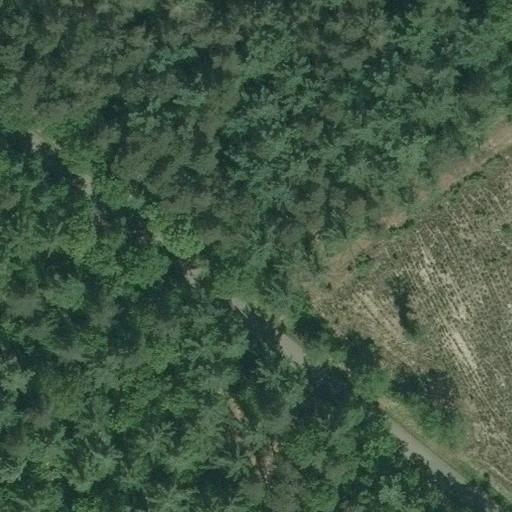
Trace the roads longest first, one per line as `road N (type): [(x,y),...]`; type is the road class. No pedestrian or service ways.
road 1 (unclassified): [(501,511),(0,112)]
road 2 (track): [(256,309),(511,127)]
